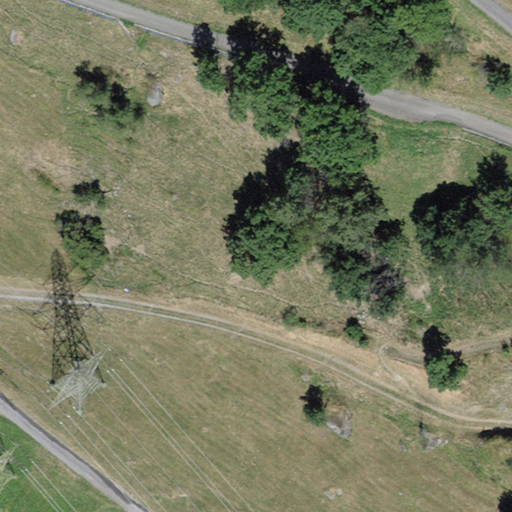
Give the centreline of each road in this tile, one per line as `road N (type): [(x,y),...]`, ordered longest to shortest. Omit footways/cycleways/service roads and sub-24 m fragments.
road 1 (unclassified): [(511,142),(88,0)]
road 2 (track): [(0,291),(171,312),(302,352),(413,402)]
road 3 (unclassified): [(0,406),(132,511)]
